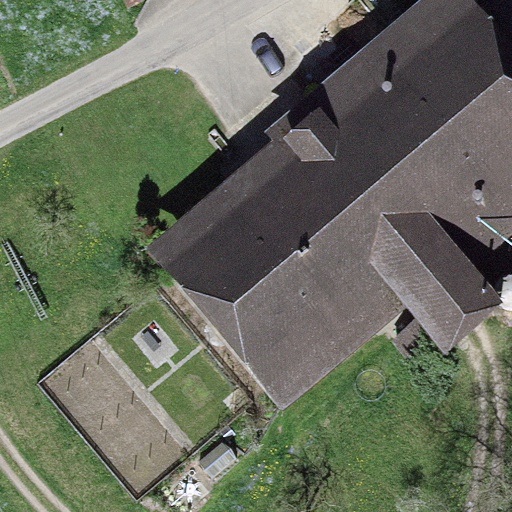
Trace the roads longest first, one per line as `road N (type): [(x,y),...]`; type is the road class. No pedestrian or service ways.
road 1 (unclassified): [(236,0),(0,128)]
road 2 (track): [(481,511),(491,404),(482,350)]
